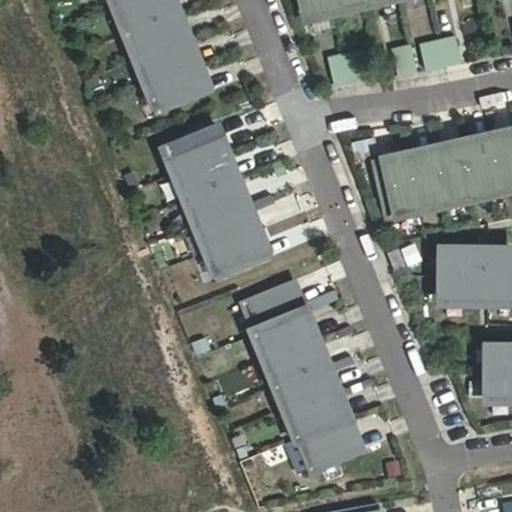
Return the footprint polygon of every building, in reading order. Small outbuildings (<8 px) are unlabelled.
[(179,12),(173,0),(137,0),(119,7),(130,32),(179,12)] [(336,10),(333,0),(304,0),(308,17),(336,10)] [(368,3),(366,0),(333,0),(336,10),(368,3)] [(189,39),(179,12),(130,32),(140,58),(189,39)] [(462,63),(456,36),(439,40),(445,67),(462,63)] [(200,65),(189,39),(140,58),(151,85),(200,65)] [(445,67),(439,40),(421,44),(427,71),(445,67)] [(417,72),(411,45),(393,49),(399,76),(417,72)] [(370,75),(364,49),(346,53),(352,80),(370,75)] [(352,80),(346,53),(329,57),(335,84),(352,80)] [(211,93),(200,65),(151,85),(162,113),(211,93)] [(227,152),(216,124),(167,144),(178,172),(227,152)] [(511,188),(511,133),(490,138),(502,191),(511,188)] [(502,191),(490,138),(463,144),(475,197),(502,191)] [(475,197),(463,144),(435,150),(447,203),(475,197)] [(447,203),(435,150),(408,157),(420,209),(447,203)] [(238,178),(227,152),(178,172),(189,198),(238,178)] [(420,209),(408,157),(378,163),(390,216),(420,209)] [(248,204),(238,178),(189,198),(199,224),(248,204)] [(259,230),(248,204),(199,224),(210,250),(259,230)] [(222,278),(271,258),(259,230),(210,250),(222,278)] [(406,266),(399,248),(389,252),(396,270),(406,266)] [(511,301),(511,251),(446,251),(445,301),(511,301)] [(307,313),(294,280),(245,300),(258,333),(307,313)] [(318,339),(307,313),(258,333),(269,359),(318,339)] [(328,365),(318,339),(269,359),(279,384),(328,365)] [(511,398),(511,348),(492,348),(491,398),(511,398)] [(339,391),(328,365),(279,384),(290,411),(339,391)] [(349,418),(339,391),(290,411),(301,437),(349,418)] [(363,450),(349,418),(301,437),(314,470),(363,450)] [(511,511),(511,503),(503,505),(504,511),(511,511)]
